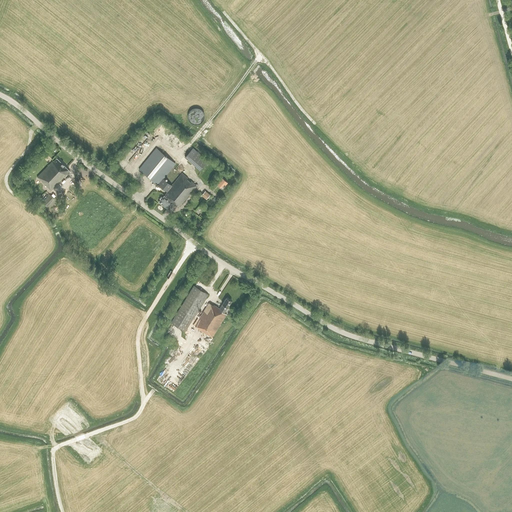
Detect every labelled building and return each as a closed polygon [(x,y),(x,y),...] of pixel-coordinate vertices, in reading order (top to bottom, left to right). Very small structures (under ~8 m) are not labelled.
[(202,106),(193,109),(196,121),(205,119),(202,106)] [(171,185),(163,178),(175,164),(156,148),(139,169),(158,185),(167,192),(164,195),(164,196),(159,201),(167,208),(172,203),(178,208),(197,186),(182,173),(171,185)] [(200,170),(208,161),(196,152),(189,161),(200,170)] [(70,171),(57,158),(51,164),(50,164),(37,177),(51,190),(70,171)] [(228,183),(222,178),(217,184),(221,188),(224,184),(226,185),(228,183)] [(206,199),(210,195),(205,191),(201,195),(206,199)] [(47,207),(55,199),(50,194),(42,202),(47,207)] [(185,332),(194,317),(208,294),(194,286),(171,323),(185,332)] [(225,313),(232,301),(227,297),(220,309),(214,305),(213,306),(209,303),(195,326),(199,328),(199,329),(212,337),(227,314),(225,313)] [(179,356),(191,368),(194,366),(181,354),(179,356)]
